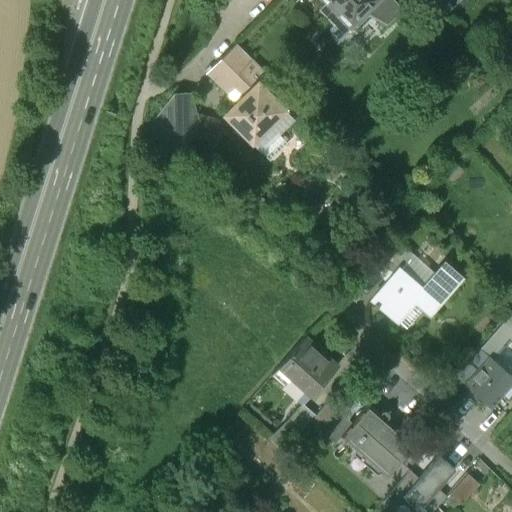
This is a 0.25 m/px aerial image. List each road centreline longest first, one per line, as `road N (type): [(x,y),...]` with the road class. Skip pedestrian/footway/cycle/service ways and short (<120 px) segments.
road 1 (primary): [(0,360),(115,0)]
road 2 (residential): [(511,463),(358,331)]
